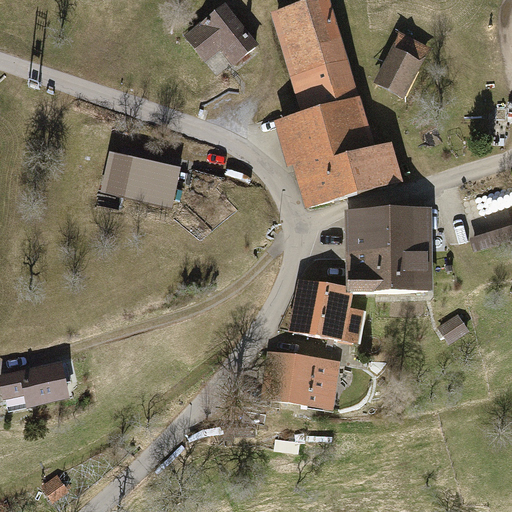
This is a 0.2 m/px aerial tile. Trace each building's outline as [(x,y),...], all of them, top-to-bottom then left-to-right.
[(368,150),(324,0),(309,0),(264,13),(294,116),(267,123),(281,171),(288,169),(299,207),(397,179),(388,145),(368,150)] [(200,64),(217,51),(229,66),(254,45),(220,3),(178,37),(200,64)] [(426,51),(396,35),(370,83),(400,99),(426,51)] [(162,205),(171,174),(106,157),(98,188),(162,205)] [(418,293),(419,211),(338,210),(337,292),(418,293)] [(343,295),(293,283),(282,329),(349,345),(357,310),(340,306),(343,295)] [(449,316),(427,329),(438,346),(459,333),(449,316)] [(328,363),(258,354),(251,406),(320,416),(328,363)] [(46,366),(0,374),(0,397),(11,396),(13,408),(52,400),(50,389),(46,366)] [(266,442),(265,452),(289,455),(290,445),(266,442)] [(59,494),(47,479),(31,490),(42,506),(59,494)]
